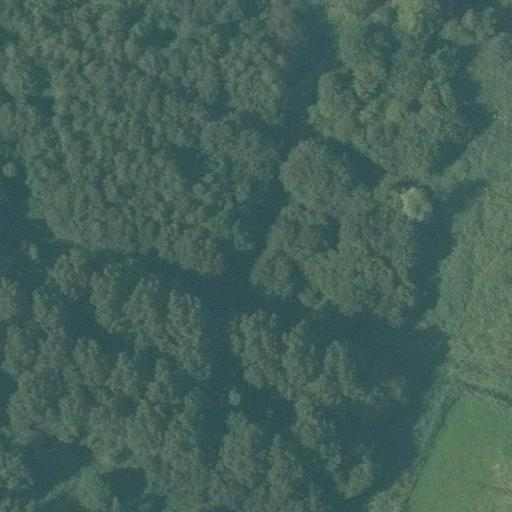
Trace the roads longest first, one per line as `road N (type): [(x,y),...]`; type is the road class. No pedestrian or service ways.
road 1 (track): [(123,261),(240,296),(323,59),(302,0)]
road 2 (track): [(240,296),(440,358),(363,511)]
